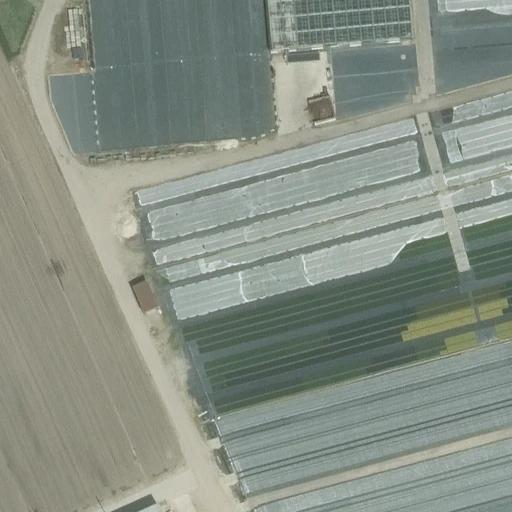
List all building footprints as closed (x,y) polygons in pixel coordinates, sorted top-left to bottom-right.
[(132,67),(125,0),(88,0),(94,70),(132,67)] [(169,0),(132,0),(138,66),(175,63),(169,0)] [(211,0),(175,0),(181,62),(217,59),(211,0)] [(266,0),(220,0),(226,58),(271,54),(266,0)] [(272,0),(277,53),(419,40),(415,0),(272,0)] [(146,284),(132,291),(144,316),(158,310),(146,284)]
